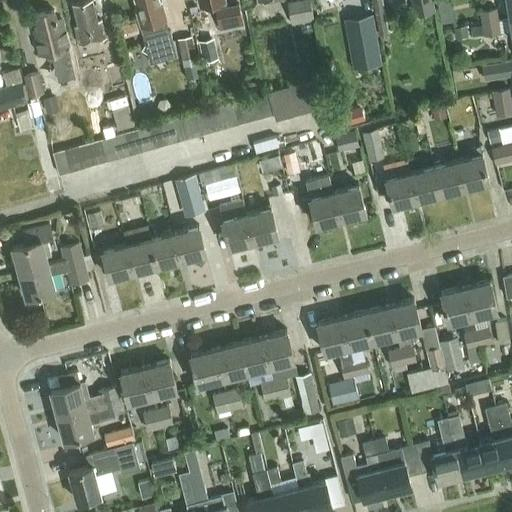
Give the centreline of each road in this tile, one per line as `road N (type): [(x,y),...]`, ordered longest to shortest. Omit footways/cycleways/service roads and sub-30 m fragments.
road 1 (residential): [(0,363),(511,228)]
road 2 (unclassified): [(37,511),(0,373)]
